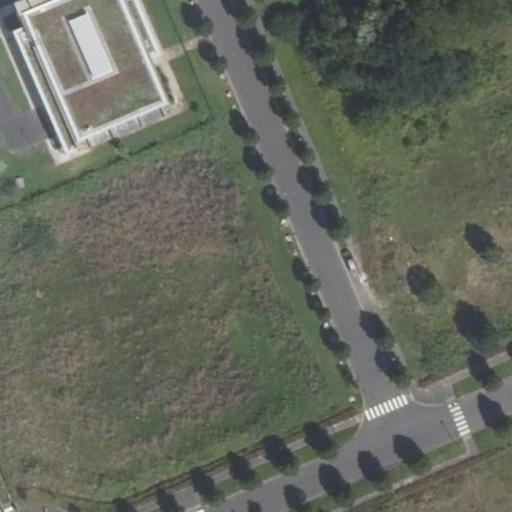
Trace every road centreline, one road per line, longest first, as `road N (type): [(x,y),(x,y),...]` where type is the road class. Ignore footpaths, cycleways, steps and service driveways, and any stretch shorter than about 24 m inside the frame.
road 1 (unclassified): [(399,445),(211,0)]
road 2 (unclassified): [(239,511),(399,445)]
road 3 (unclassified): [(399,445),(511,397)]
